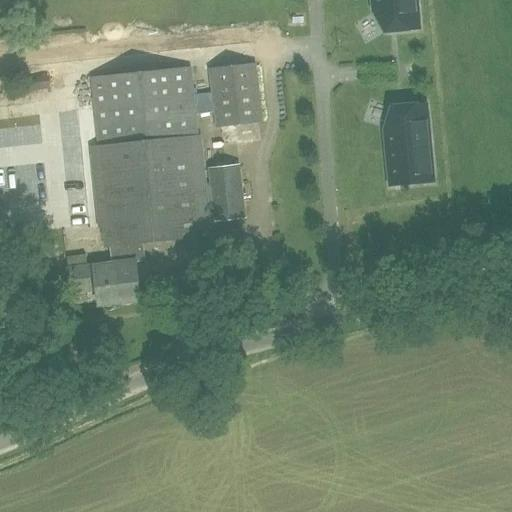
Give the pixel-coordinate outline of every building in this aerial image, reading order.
[(415,0),(373,0),(375,11),(386,32),(418,29),(415,0)] [(257,63),(208,69),(215,128),(264,122),(257,63)] [(91,147),(99,227),(103,226),(105,246),(110,245),(112,260),(118,259),(118,263),(68,268),(71,292),(97,290),(98,305),(141,301),(137,262),(145,261),(143,243),(210,235),(200,136),(197,136),(190,68),(92,78),(99,146),(91,147)] [(49,76),(19,80),(21,92),(50,89),(49,76)] [(393,107),(386,129),(391,186),(432,182),(425,104),(393,107)] [(209,169),(215,221),(245,217),(239,165),(209,169)]
